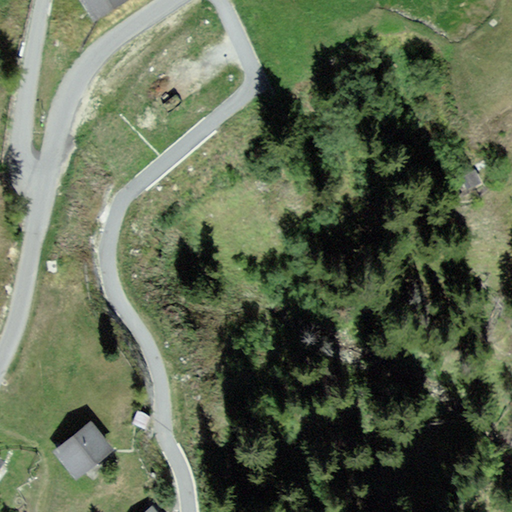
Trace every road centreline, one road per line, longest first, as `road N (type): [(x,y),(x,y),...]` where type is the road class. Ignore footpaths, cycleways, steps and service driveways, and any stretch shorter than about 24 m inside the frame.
road 1 (residential): [(219,0),(252,68),(246,93),(126,195),(108,254),(114,290),(151,345),(163,432),(188,511)]
road 2 (residential): [(43,196),(57,116),(87,56),(172,0)]
road 3 (residential): [(43,196),(19,152),(42,0)]
road 4 (residential): [(0,364),(43,196)]
